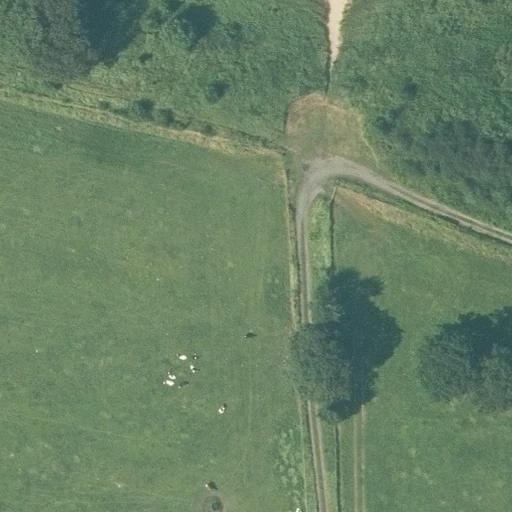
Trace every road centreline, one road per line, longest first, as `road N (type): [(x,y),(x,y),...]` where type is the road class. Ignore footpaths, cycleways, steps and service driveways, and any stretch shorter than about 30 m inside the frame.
road 1 (track): [(511,237),(353,171),(308,182),(322,511)]
road 2 (track): [(329,171),(297,145),(252,129),(0,64)]
